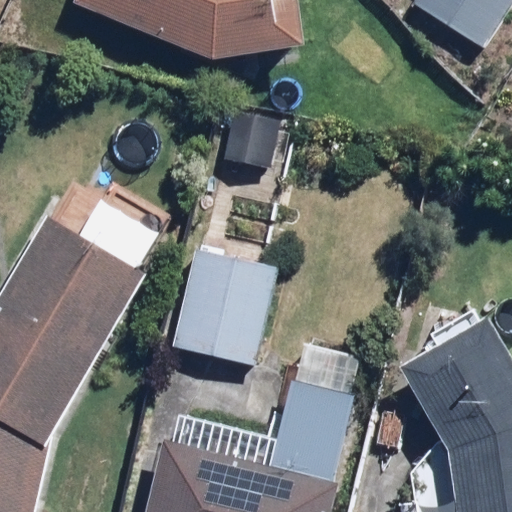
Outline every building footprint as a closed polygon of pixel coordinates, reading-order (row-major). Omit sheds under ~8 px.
[(77,0),(73,11),(212,70),(303,56),(294,0),(77,0)] [(511,4),(511,0),(418,0),(410,13),(478,57),(511,4)] [(289,186),(303,123),(230,107),(216,170),(289,186)] [(0,511),(33,511),(45,451),(148,285),(134,276),(156,240),(86,197),(64,233),(46,222),(0,296),(0,511)] [(275,266),(193,249),(172,351),(254,368),(275,266)] [(511,511),(511,371),(480,322),(396,377),(446,455),(454,511),(511,511)] [(288,389),(269,473),(335,488),(355,404),(288,389)] [(269,473),(162,449),(147,511),(329,511),(335,488),(269,473)]
